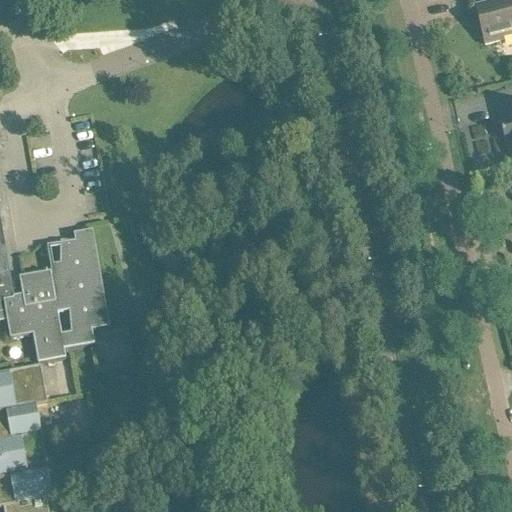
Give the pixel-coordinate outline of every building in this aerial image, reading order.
[(494,3),(475,7),(485,46),(503,41),(503,39),(511,36),(511,0),(498,0),(499,1),(494,3)] [(511,107),(501,110),(505,126),(501,127),(504,142),(508,142),(511,156),(511,107)] [(0,323),(8,322),(11,340),(34,336),(39,365),(66,360),(65,351),(94,346),(94,345),(92,332),(97,331),(110,329),(95,243),(93,232),(74,236),(75,240),(75,244),(71,244),(71,243),(61,243),(61,285),(53,288),(51,274),(23,279),(20,279),(23,297),(15,298),(11,281),(0,216),(0,323)] [(41,368),(0,374),(0,509),(4,508),(4,511),(49,511),(47,501),(53,499),(41,433),(36,434),(32,408),(48,406),(41,368)] [(147,389),(143,389),(129,392),(133,414),(150,410),(147,389)]
